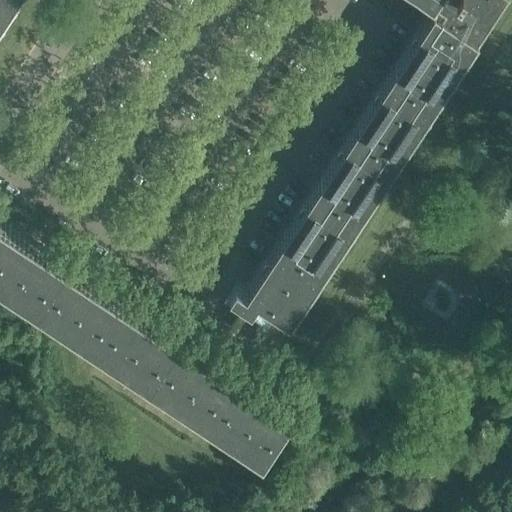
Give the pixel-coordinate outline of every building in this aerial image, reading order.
[(0,0),(0,18),(6,10),(12,1),(12,0),(0,0)] [(451,0),(485,22),(499,0),(451,0)] [(257,290),(256,291),(270,301),(275,304),(291,315),(294,310),(301,299),(312,283),(319,273),(334,250),(341,240),(349,227),(356,216),(369,197),(376,186),(387,170),(394,160),(406,140),(413,130),(424,114),(431,103),(444,84),(451,73),(462,57),(469,47),(479,31),(445,8),(258,291),(257,290)] [(0,230),(0,279),(5,283),(13,289),(24,296),(52,314),(62,321),(70,326),(81,333),(108,351),(118,358),(126,363),(137,370),(165,389),(175,396),(183,401),(194,408),(221,426),(231,433),(239,438),(250,445),(264,455),(287,420),(286,419),(0,230)] [(238,279),(231,288),(241,294),(247,285),(238,279)] [(248,299),(241,294),(197,360),(204,365),(248,299)]
